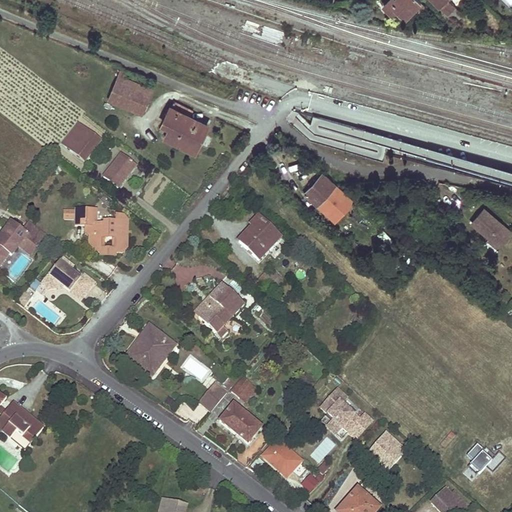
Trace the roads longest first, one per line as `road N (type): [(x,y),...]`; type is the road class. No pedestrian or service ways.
road 1 (residential): [(75,361),(271,114)]
road 2 (residential): [(75,361),(285,511)]
road 3 (track): [(142,130),(174,97),(263,131)]
